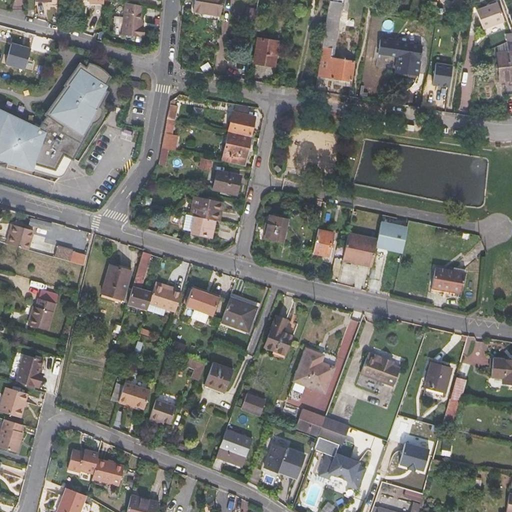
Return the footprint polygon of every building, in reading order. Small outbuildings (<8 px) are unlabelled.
[(195,0),(194,11),(221,16),(222,0),(195,0)] [(338,24),(342,2),(329,0),(326,22),(338,24)] [(482,28),(504,20),(497,2),(476,10),(482,28)] [(142,28),(141,28),(146,7),(127,3),(120,33),(140,37),(142,28)] [(333,38),(336,39),(338,24),(326,22),(318,75),(352,80),(355,61),(330,58),(333,38)] [(255,62),(273,65),(277,41),(258,39),(255,62)] [(396,71),(417,75),(421,45),(380,39),(377,52),(398,55),(396,71)] [(511,40),(507,42),(509,52),(498,53),(501,82),(502,82),(503,96),(505,96),(511,94),(511,40)] [(32,48),(12,42),(6,65),(25,70),(32,48)] [(5,161),(7,160),(32,167),(34,161),(55,167),(63,151),(73,156),(93,120),(95,119),(98,118),(99,117),(101,115),(102,113),(102,110),(102,108),(101,106),(99,104),(108,89),(103,86),(110,74),(107,70),(105,67),(103,66),(101,64),(98,63),(94,61),(90,60),(87,65),(81,60),(66,82),(67,83),(47,112),(49,113),(39,125),(0,106),(0,162),(3,162),(5,161)] [(448,86),(451,65),(435,62),(431,84),(448,86)] [(175,119),(177,105),(170,104),(167,118),(175,119)] [(234,113),(233,112),(229,131),(251,136),(254,117),(248,116),(249,108),(236,106),(234,113)] [(177,135),(172,133),(175,119),(167,118),(162,147),(169,149),(174,150),(177,135)] [(251,136),(229,131),(222,160),(245,165),(251,138),(251,136)] [(158,164),(166,165),(169,149),(162,147),(158,164)] [(65,170),(73,156),(63,151),(55,167),(34,161),(32,167),(37,169),(56,174),(62,174),(65,170)] [(200,167),(211,170),(213,161),(202,159),(200,167)] [(214,188),(237,193),(241,175),(218,170),(214,188)] [(193,206),(194,206),(192,215),(195,216),(215,220),(216,220),(218,211),(221,212),(223,202),(195,196),(193,206)] [(315,210),(311,226),(318,227),(322,212),(315,210)] [(185,214),(183,229),(192,231),(195,216),(192,215),(185,214)] [(265,237),(282,241),(287,219),(270,215),(268,224),(265,223),(263,232),(266,233),(265,237)] [(215,220),(195,216),(192,231),(191,233),(212,237),(215,220)] [(402,252),(407,227),(381,222),(376,246),(402,252)] [(33,229),(21,226),(14,224),(13,224),(12,224),(8,243),(27,249),(33,229)] [(431,258),(436,234),(407,227),(402,252),(431,258)] [(329,256),(334,233),(318,229),(313,252),(329,256)] [(370,266),(375,240),(348,233),(342,259),(370,266)] [(49,243),(33,239),(31,249),(46,253),(49,243)] [(73,250),(57,245),(54,256),(70,261),(72,251),(73,250)] [(86,255),(72,251),(70,261),(84,264),(86,255)] [(133,284),(140,286),(150,254),(142,252),(133,284)] [(334,262),(332,276),(338,277),(341,264),(334,262)] [(102,292),(122,298),(130,271),(110,265),(102,292)] [(435,269),(431,289),(458,294),(462,273),(453,272),(435,269)] [(165,289),(166,285),(156,282),(152,293),(149,303),(175,311),(181,294),(165,289)] [(149,303),(152,293),(132,286),(127,304),(147,310),(149,303)] [(29,324),(47,329),(57,294),(41,289),(36,306),(34,305),(29,324)] [(207,318),(211,319),(218,300),(210,297),(209,299),(201,296),(201,294),(191,290),(184,309),(207,318)] [(261,304),(231,293),(229,298),(256,308),(253,315),(257,316),(261,304)] [(253,315),(256,308),(229,298),(221,321),(247,330),(253,315)] [(265,346),(273,349),(285,354),(293,335),(284,332),(288,320),(277,316),(265,346)] [(306,349),(294,380),(324,391),(332,367),(337,357),(307,345),(306,349)] [(271,353),(284,358),(285,354),(273,349),(271,353)] [(22,353),(15,380),(35,386),(40,372),(38,372),(41,359),(22,353)] [(393,386),(399,368),(392,365),(378,360),(379,357),(368,353),(360,373),(393,386)] [(191,377),(198,380),(205,364),(182,355),(178,362),(194,369),(191,377)] [(501,381),(511,382),(511,358),(492,356),(490,376),(502,377),(501,381)] [(392,365),(393,362),(379,357),(378,360),(392,365)] [(423,394),(442,399),(451,367),(431,362),(423,394)] [(205,384),(225,391),(232,370),(212,363),(205,384)] [(445,420),(454,422),(465,378),(457,376),(445,420)] [(143,407),(148,389),(125,381),(123,388),(119,401),(128,404),(129,402),(143,407)] [(117,386),(112,400),(118,402),(119,401),(123,388),(117,386)] [(0,404),(0,411),(20,417),(27,394),(5,387),(0,404)] [(240,408),(259,416),(265,402),(245,395),(240,408)] [(170,423),(176,406),(155,399),(149,416),(163,421),(170,423)] [(302,409),(295,427),(318,436),(325,418),(302,409)] [(161,424),(163,421),(149,416),(148,420),(161,424)] [(343,444),(350,426),(325,417),(325,418),(318,436),(343,444)] [(22,433),(20,432),(22,424),(3,419),(0,430),(0,447),(16,452),(22,433)] [(242,467),(252,439),(226,430),(216,457),(242,467)] [(415,465),(424,467),(430,446),(406,439),(400,460),(408,463),(415,465)] [(305,456),(273,444),(264,467),(277,472),(277,470),(296,477),(305,456)] [(80,472),(80,470),(94,474),(98,460),(99,453),(85,449),(84,452),(73,449),(68,468),(80,472)] [(335,453),(333,457),(325,454),(318,475),(329,479),(330,475),(335,477),(348,482),(346,485),(357,489),(365,468),(357,465),(358,462),(335,453)] [(119,485),(124,467),(98,460),(94,474),(93,478),(119,485)] [(277,470),(277,472),(296,479),(296,477),(277,470)] [(475,476),(473,485),(480,487),(482,478),(475,476)] [(90,511),(93,506),(85,502),(87,495),(67,488),(57,511),(90,511)] [(417,501),(419,497),(402,492),(401,497),(417,501)] [(154,511),(157,502),(131,495),(126,511),(154,511)]
